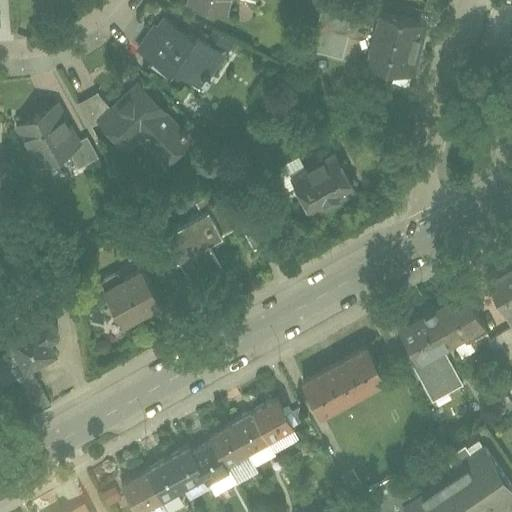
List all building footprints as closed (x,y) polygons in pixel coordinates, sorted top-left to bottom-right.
[(184,0),(184,1),(224,10),(226,0),(184,0)] [(357,37),(363,7),(330,0),(317,0),(307,49),(340,56),(345,34),(357,37)] [(363,60),(416,74),(429,21),(376,8),(363,60)] [(167,12),(141,48),(185,81),(211,45),(167,12)] [(216,31),(210,41),(227,51),(232,40),(216,31)] [(143,77),(93,123),(116,148),(133,132),(163,164),(196,134),(143,77)] [(16,120),(40,168),(74,152),(51,104),(16,120)] [(360,190),(337,148),(291,173),(314,215),(360,190)] [(248,217),(229,181),(158,217),(176,253),(248,217)] [(511,249),(475,270),(495,307),(511,297),(511,249)] [(162,305),(142,265),(102,285),(122,325),(162,305)] [(460,295),(427,313),(442,341),(475,323),(460,295)] [(60,349),(53,336),(62,332),(49,308),(7,330),(27,366),(60,349)] [(427,313),(393,331),(408,359),(442,341),(427,313)] [(358,348),(294,380),(312,416),(376,383),(358,348)] [(290,427),(272,396),(250,409),(268,440),(290,427)] [(268,440),(250,409),(228,421),(246,453),(268,440)] [(246,453),(228,421),(206,434),(224,465),(246,453)] [(224,465),(206,434),(184,447),(202,478),(224,465)] [(202,478),(184,447),(162,459),(180,491),(202,478)] [(511,487),(488,450),(396,509),(397,511),(495,511),(511,501),(511,487)] [(180,491),(162,459),(139,472),(157,503),(180,491)] [(142,511),(157,503),(139,472),(117,485),(132,511),(142,511)] [(91,511),(86,502),(68,511),(91,511)]
